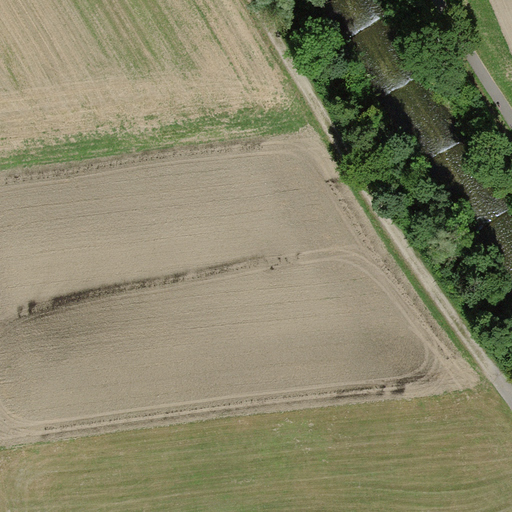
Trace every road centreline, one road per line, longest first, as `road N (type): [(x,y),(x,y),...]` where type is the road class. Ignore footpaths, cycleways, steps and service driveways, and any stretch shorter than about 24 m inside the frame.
road 1 (track): [(249,0),(426,280),(511,396)]
road 2 (track): [(511,120),(431,0)]
